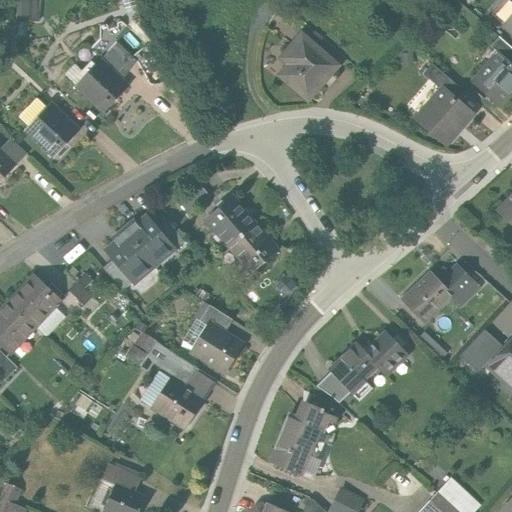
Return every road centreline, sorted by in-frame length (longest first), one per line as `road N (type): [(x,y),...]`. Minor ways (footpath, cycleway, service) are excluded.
road 1 (residential): [(0,263),(155,174),(259,128)]
road 2 (residential): [(216,511),(271,369),(346,277)]
road 3 (residential): [(460,186),(345,121),(292,118),(259,128)]
road 4 (residential): [(259,128),(346,277)]
